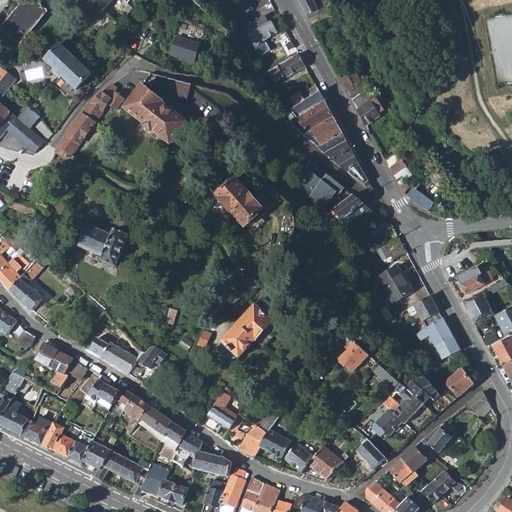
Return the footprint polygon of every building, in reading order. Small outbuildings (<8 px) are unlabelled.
[(47,11),(34,0),(27,0),(2,30),(19,44),(47,11)] [(97,19),(113,0),(83,0),(80,5),(97,19)] [(313,0),(297,0),(307,18),(321,10),(320,8),(322,7),(318,0),(313,0)] [(262,41),(277,34),(273,26),(270,28),(268,25),(263,16),(251,24),(250,22),(240,27),(245,38),(248,36),(255,48),(264,43),(262,41)] [(192,64),(198,48),(188,44),(189,43),(177,38),(170,56),(192,64)] [(79,87),(85,80),(91,74),(60,45),(46,62),(76,90),(79,87)] [(286,77),(305,67),(299,54),(279,65),(286,77)] [(282,76),(277,66),(268,71),(273,81),(282,76)] [(9,67),(6,70),(8,71),(0,81),(0,90),(3,93),(15,77),(9,72),(11,69),(11,68),(9,67)] [(347,76),(340,79),(345,89),(352,86),(347,76)] [(185,102),(191,84),(169,78),(167,87),(185,102)] [(94,86),(85,80),(79,87),(86,94),(94,86)] [(116,89),(111,85),(109,86),(99,95),(88,105),(71,128),(60,145),(55,152),(60,154),(63,156),(63,157),(69,157),(70,156),(79,145),(95,123),(94,122),(108,104),(115,111),(124,99),(114,92),(116,89)] [(163,103),(140,86),(124,109),(145,125),(144,126),(152,133),(153,131),(170,145),(187,122),(162,104),(163,103)] [(280,104),(285,113),(291,110),(319,92),(315,86),(301,95),(300,92),(280,104)] [(358,88),(347,93),(351,100),(364,92),(362,88),(359,90),(358,88)] [(364,92),(351,100),(357,111),(375,99),(368,89),(364,92)] [(319,92),(291,110),(297,118),(324,102),(319,92)] [(383,111),(375,99),(357,111),(366,127),(380,117),(378,115),(383,111)] [(0,136),(6,128),(14,115),(0,102),(0,136)] [(324,102),(297,118),(307,132),(311,130),(332,118),(324,102)] [(39,117),(28,107),(18,119),(22,123),(28,127),(29,129),(39,117)] [(17,118),(14,115),(6,128),(12,134),(22,123),(18,119),(17,118)] [(311,130),(321,146),(341,134),(332,118),(311,130)] [(28,127),(22,123),(12,134),(18,139),(28,127)] [(29,129),(28,127),(18,139),(23,143),(33,132),(29,129)] [(235,145),(240,142),(232,129),(226,133),(235,145)] [(39,137),(33,132),(23,143),(29,148),(39,137)] [(341,134),(321,146),(317,147),(332,161),(350,151),(341,134)] [(44,141),(39,137),(29,148),(34,153),(44,141)] [(350,151),(332,161),(346,172),(359,165),(350,151)] [(397,152),(385,161),(389,168),(402,159),(397,152)] [(402,160),(390,169),(394,176),(407,166),(402,160)] [(311,161),(304,169),(306,170),(302,176),(307,180),(304,184),(313,192),(308,198),(320,207),(325,201),(327,203),(336,192),(338,194),(343,188),(328,175),(323,181),(313,174),(319,167),(311,161)] [(346,172),(370,191),(372,190),(359,165),(346,172)] [(216,196),(232,214),(241,206),(239,204),(241,202),(239,200),(248,192),(236,179),(216,196)] [(404,181),(399,185),(401,189),(403,193),(409,188),(404,181)] [(254,199),(248,192),(239,200),(241,202),(239,204),(241,206),(232,214),(244,227),(264,210),(254,199)] [(273,207),(261,193),(254,199),(264,210),(244,227),(251,234),(265,222),(260,218),(273,207)] [(48,200),(33,194),(30,203),(26,201),(15,203),(13,202),(8,206),(33,216),(37,206),(45,209),(48,200)] [(377,225),(381,220),(372,211),(353,195),(333,208),(342,221),(356,210),(362,217),(364,215),(377,225)] [(414,195),(409,199),(412,201),(420,208),(425,210),(430,212),(434,205),(427,203),(422,200),(417,197),(414,195)] [(232,214),(216,196),(208,202),(224,220),(232,214)] [(436,206),(434,205),(430,212),(433,213),(436,214),(441,214),(442,208),(440,207),(436,206)] [(23,224),(17,229),(27,238),(32,233),(23,224)] [(112,235),(87,225),(79,246),(102,256),(101,260),(116,267),(128,236),(114,230),(112,235)] [(382,235),(371,241),(375,248),(386,241),(382,235)] [(398,238),(383,246),(388,254),(402,246),(398,238)] [(0,244),(6,251),(11,256),(16,251),(4,239),(0,242),(0,244)] [(393,261),(407,253),(402,246),(388,254),(393,261)] [(28,264),(21,256),(16,251),(11,256),(12,258),(8,262),(0,270),(0,280),(10,291),(21,277),(14,269),(19,265),(23,269),(28,264)] [(2,255),(0,253),(0,270),(8,262),(2,255)] [(480,271),(477,266),(456,278),(466,296),(492,280),(485,268),(480,271)] [(262,274),(266,281),(272,277),(279,274),(275,267),(262,274)] [(413,292),(399,267),(379,278),(394,304),(413,292)] [(31,272),(28,269),(21,277),(10,291),(14,295),(28,308),(33,312),(43,300),(27,285),(32,280),(28,276),(31,272)] [(487,292),(488,294),(507,283),(504,280),(482,292),(483,294),(487,292)] [(483,294),(482,292),(462,304),(475,326),(495,314),(483,294)] [(417,314),(422,323),(439,313),(430,297),(413,307),(417,314)] [(261,300),(238,324),(256,340),(273,322),(266,315),(271,310),(261,300)] [(387,305),(382,307),(387,319),(392,316),(387,305)] [(175,323),(178,309),(171,307),(168,322),(175,323)] [(406,310),(410,317),(417,314),(413,307),(406,310)] [(511,307),(496,317),(506,335),(511,331),(511,307)] [(17,321),(0,309),(0,330),(7,335),(17,321)] [(439,313),(422,323),(418,325),(421,328),(418,329),(420,333),(443,319),(439,313)] [(443,360),(461,352),(443,319),(420,333),(419,334),(422,340),(429,335),(443,360)] [(240,358),(256,340),(238,324),(222,341),(223,342),(239,357),(240,358)] [(18,338),(30,347),(31,346),(35,337),(24,330),(18,338)] [(132,352),(136,347),(121,331),(115,342),(132,352)] [(205,332),(197,345),(203,349),(211,335),(205,332)] [(494,333),(482,339),(486,347),(498,340),(494,333)] [(493,345),(504,366),(511,360),(511,339),(510,336),(493,345)] [(94,338),(87,350),(96,355),(103,343),(94,338)] [(193,345),(184,338),(181,342),(182,343),(189,348),(190,349),(193,345)] [(239,357),(223,342),(222,343),(222,344),(221,347),(220,349),(221,350),(221,352),(221,353),(222,355),(224,357),(226,358),(228,359),(230,359),(232,360),(233,359),(235,359),(236,358),(237,358),(239,357)] [(36,360),(47,366),(50,368),(59,351),(44,343),(36,360)] [(179,346),(187,352),(189,348),(182,343),(179,346)] [(353,371),(367,355),(353,343),(339,358),(353,371)] [(111,344),(102,359),(117,368),(129,375),(134,366),(136,362),(138,359),(111,344)] [(158,358),(164,361),(169,356),(156,348),(154,347),(152,347),(147,353),(145,355),(142,353),(140,352),(138,359),(136,362),(150,370),(158,358)] [(52,383),(62,389),(69,378),(65,376),(75,360),(59,351),(50,368),(58,373),(52,383)] [(87,370),(75,362),(69,374),(80,381),(87,370)] [(391,390),(398,382),(377,364),(371,372),(391,390)] [(20,367),(15,373),(21,377),(23,378),(27,370),(28,369),(21,366),(20,367)] [(143,371),(134,366),(129,375),(137,381),(143,371)] [(446,384),(458,398),(473,385),(462,371),(446,384)] [(3,388),(13,394),(21,377),(15,373),(3,388)] [(87,397),(96,403),(99,399),(108,386),(111,381),(103,376),(87,397)] [(12,396),(19,401),(29,382),(23,378),(21,377),(13,394),(12,396)] [(28,414),(30,415),(43,390),(29,382),(19,401),(28,406),(26,410),(29,412),(28,414)] [(383,404),(385,405),(388,409),(405,423),(407,425),(425,406),(401,384),(395,391),(405,399),(402,403),(398,399),(395,402),(389,397),(383,404)] [(120,393),(108,386),(99,399),(113,407),(114,404),(120,393)] [(124,405),(128,408),(136,397),(130,393),(123,388),(120,393),(114,404),(121,409),(124,405)] [(474,413),(488,401),(483,392),(465,406),(474,413)] [(0,419),(10,399),(0,393),(0,419)] [(443,400),(450,405),(456,400),(447,394),(443,400)] [(125,413),(140,422),(141,421),(143,419),(151,408),(142,402),(136,397),(128,408),(125,413)] [(19,405),(17,404),(10,399),(0,419),(0,424),(20,435),(27,421),(14,414),(19,405)] [(99,399),(96,403),(110,411),(113,407),(99,399)] [(474,413),(481,418),(492,408),(488,401),(474,413)] [(230,411),(216,404),(209,416),(223,423),(230,411)] [(55,414),(39,405),(36,411),(51,419),(55,414)] [(388,409),(385,405),(371,419),(375,423),(392,437),(405,423),(388,409)] [(155,411),(151,408),(143,419),(141,421),(151,428),(148,432),(167,444),(168,445),(172,448),(177,451),(186,433),(186,432),(169,420),(155,411)] [(278,416),(271,410),(259,423),(269,428),(278,416)] [(35,425),(30,422),(27,421),(20,435),(42,446),(52,424),(38,418),(35,425)] [(64,429),(52,423),(52,424),(42,446),(54,452),(64,429)] [(247,434),(239,451),(252,457),(254,458),(259,448),(269,428),(259,423),(256,426),(249,435),(247,434)] [(73,428),(66,424),(64,429),(54,452),(68,459),(75,442),(68,439),(73,428)] [(450,429),(443,424),(418,446),(430,455),(434,450),(438,453),(452,438),(448,435),(450,429)] [(291,441),(269,428),(259,448),(282,458),(291,441)] [(316,435),(308,428),(300,438),(308,445),(316,435)] [(75,442),(89,450),(94,442),(85,437),(86,435),(80,431),(75,442)] [(191,453),(197,457),(199,452),(202,443),(201,442),(186,433),(177,451),(173,461),(183,467),(191,453)] [(130,491),(139,496),(142,490),(152,465),(140,460),(138,465),(118,454),(121,450),(128,453),(129,443),(120,438),(111,451),(99,470),(95,478),(102,482),(109,470),(134,484),(130,491)] [(385,458),(368,440),(356,451),(373,469),(385,458)] [(89,450),(75,442),(68,459),(82,465),(84,462),(89,450)] [(103,446),(94,442),(89,450),(84,462),(93,466),(103,446)] [(284,458),(302,472),(308,464),(314,457),(296,443),(284,458)] [(162,455),(173,461),(177,451),(172,448),(168,445),(162,455)] [(111,451),(103,446),(93,466),(99,470),(111,451)] [(308,464),(327,479),(349,456),(344,452),(339,458),(324,446),(314,457),(308,464)] [(415,471),(431,456),(430,455),(418,446),(402,459),(415,471)] [(194,470),(227,477),(228,477),(229,474),(231,463),(224,458),(199,452),(197,457),(194,470)] [(419,476),(415,471),(402,459),(387,471),(401,484),(403,482),(407,487),(419,476)] [(170,471),(153,464),(152,465),(142,490),(160,497),(168,476),(170,471)] [(222,504),(235,508),(244,483),(244,482),(243,481),(242,480),(245,474),(235,469),(230,480),(228,484),(225,493),(222,504)] [(449,493),(457,501),(466,490),(465,490),(466,488),(462,485),(459,483),(456,482),(446,470),(432,482),(443,494),(450,487),(452,490),(449,493)] [(175,479),(168,476),(160,497),(182,505),(188,490),(173,484),(175,479)] [(243,508),(248,510),(247,511),(254,511),(260,495),(265,485),(252,478),(242,507),(243,508)] [(210,511),(212,507),(221,509),(222,504),(225,493),(220,491),(222,483),(215,481),(212,489),(210,488),(202,511),(210,511)] [(382,488),(375,482),(365,490),(365,498),(370,502),(382,488)] [(433,503),(443,494),(432,482),(429,486),(426,482),(419,488),(424,494),(433,503)] [(272,511),(276,501),(281,489),(265,485),(260,495),(254,511),(272,511)] [(395,500),(384,490),(382,488),(370,502),(382,511),(397,511),(394,510),(390,505),(395,500)] [(405,488),(401,492),(403,494),(406,497),(408,499),(412,495),(405,488)] [(424,494),(419,488),(415,492),(412,495),(408,499),(417,506),(423,500),(420,498),(424,494)] [(302,511),(338,511),(340,509),(306,494),(305,497),(303,510),(302,511)] [(294,508),(303,510),(305,497),(298,499),(294,508)] [(415,511),(419,508),(417,506),(408,499),(406,497),(394,510),(397,511),(415,511)] [(511,511),(511,500),(507,498),(497,511),(511,511)] [(289,511),(292,506),(276,501),(272,511),(289,511)] [(358,511),(344,502),(340,509),(338,511),(358,511)]
